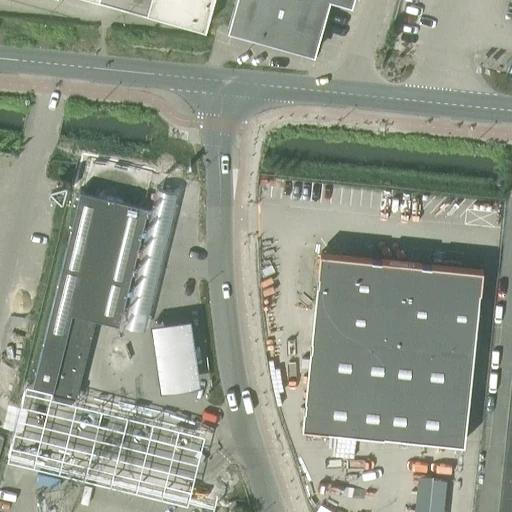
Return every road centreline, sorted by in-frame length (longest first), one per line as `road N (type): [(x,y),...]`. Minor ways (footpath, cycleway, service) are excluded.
road 1 (unclassified): [(224,83),(224,324),(244,431),(270,511)]
road 2 (unknown): [(511,262),(480,511)]
road 3 (tertiary): [(224,83),(0,60)]
road 4 (tertiary): [(511,112),(351,96)]
road 5 (tertiary): [(351,96),(224,83)]
